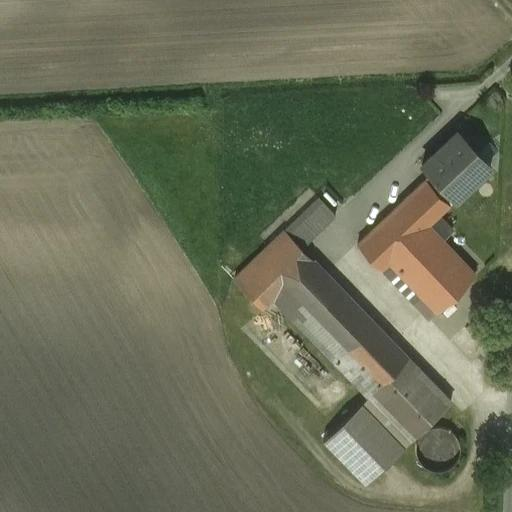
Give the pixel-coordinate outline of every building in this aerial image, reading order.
[(458,131),(422,165),(431,174),(425,180),(449,206),(491,167),(458,131)] [(449,206),(425,180),(358,244),(429,319),(474,276),(428,227),(449,206)] [(302,248),(336,215),(319,198),(234,281),(262,310),(274,298),(262,287),(302,248)] [(411,441),(451,403),(302,248),(262,287),(274,298),(411,441)] [(404,448),(361,404),(323,440),(366,485),(404,448)]
